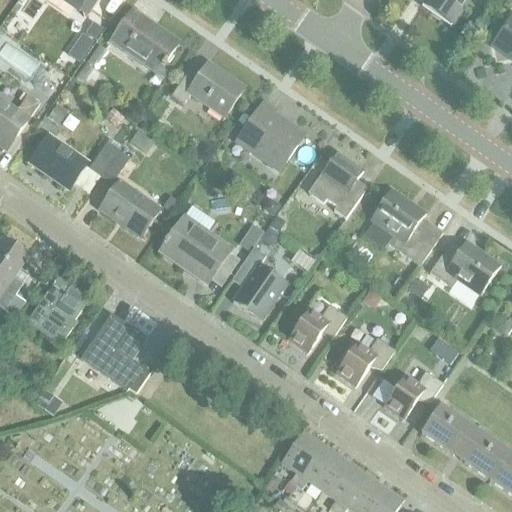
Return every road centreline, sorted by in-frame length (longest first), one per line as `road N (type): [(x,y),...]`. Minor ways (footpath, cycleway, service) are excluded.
road 1 (residential): [(461,511),(0,191)]
road 2 (residential): [(511,167),(336,44)]
